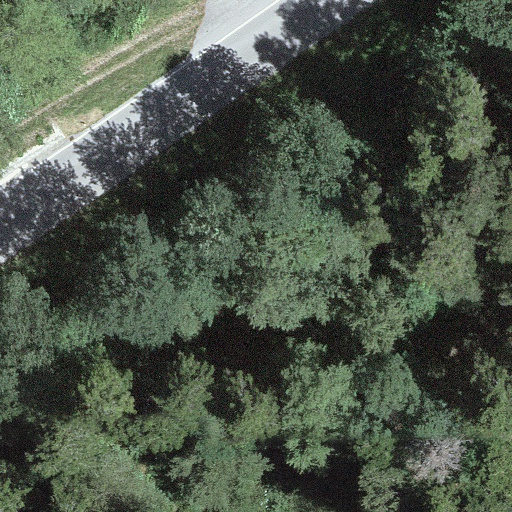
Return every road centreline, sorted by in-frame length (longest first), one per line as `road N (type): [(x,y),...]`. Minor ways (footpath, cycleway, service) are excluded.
road 1 (tertiary): [(0,225),(325,0)]
road 2 (track): [(238,0),(146,43),(0,129)]
